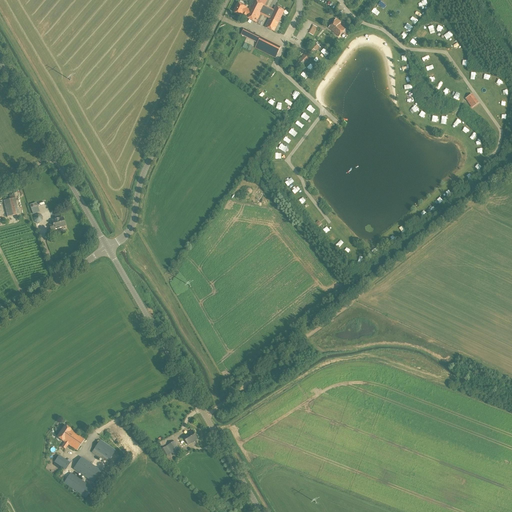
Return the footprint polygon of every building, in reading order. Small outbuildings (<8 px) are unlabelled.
[(269,7),(272,0),(252,0),(248,9),(246,8),(237,3),(233,12),(242,17),(241,18),(246,20),(247,18),(256,23),(260,25),(264,16),(269,19),(265,27),(274,32),(285,11),(275,6),(273,10),(269,7)] [(328,28),(339,37),(345,29),(340,24),(341,23),(336,19),(328,28)] [(261,37),(244,29),(241,34),(258,43),(257,44),(266,48),(270,41),(261,37)] [(304,65),(320,47),(315,43),(299,61),(295,65),(299,69),(301,67),(303,65),(304,65)] [(470,95),(465,99),(472,108),(477,104),(470,95)] [(7,217),(19,214),(15,198),(3,201),(7,217)] [(36,223),(40,223),(42,221),(43,217),(41,214),(38,214),(34,215),(33,218),(34,221),(36,223)] [(51,231),(55,230),(54,229),(65,225),(63,217),(52,220),(53,224),(49,225),(51,231)] [(77,451),(85,439),(71,430),(65,425),(57,437),(63,441),(64,442),(61,446),(65,449),(68,445),(77,451)] [(188,445),(198,439),(193,430),(183,436),(188,445)] [(107,463),(109,461),(116,450),(100,440),(93,450),(91,452),(107,463)] [(173,454),(180,450),(175,441),(168,445),(161,449),(166,457),(172,453),(173,454)] [(67,460),(59,455),(54,462),(66,470),(72,461),(68,458),(67,460)] [(121,469),(123,466),(128,458),(122,455),(115,465),(121,469)] [(93,483),(102,471),(81,457),(73,469),(93,483)] [(86,498),(93,488),(71,473),(63,483),(73,490),(72,491),(75,492),(76,492),(86,498)]
